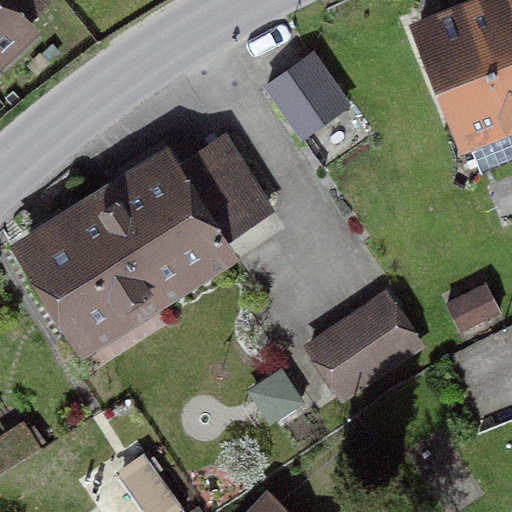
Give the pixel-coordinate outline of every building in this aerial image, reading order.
[(0,0),(0,64),(41,25),(15,0),(0,0)] [(511,0),(496,0),(500,10),(416,39),(454,148),(511,127),(511,0)] [(310,134),(349,106),(313,56),(274,84),(310,134)] [(212,262),(153,157),(0,241),(0,262),(71,350),(212,262)] [(412,359),(380,303),(311,354),(340,397),(412,359)]
